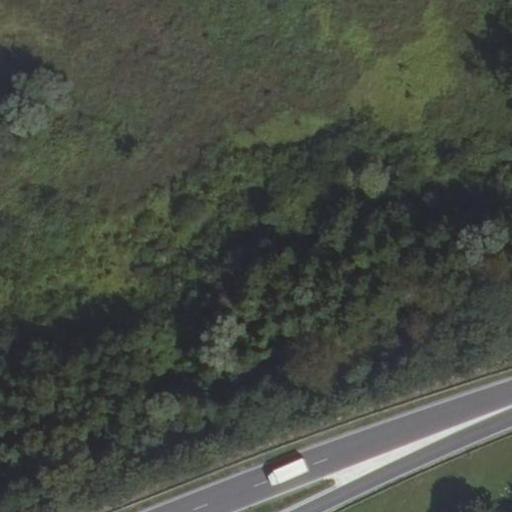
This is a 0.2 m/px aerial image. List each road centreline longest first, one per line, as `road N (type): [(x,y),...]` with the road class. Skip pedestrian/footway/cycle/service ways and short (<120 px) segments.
road 1 (primary): [(511,394),(189,511)]
road 2 (primary): [(307,511),(511,416)]
